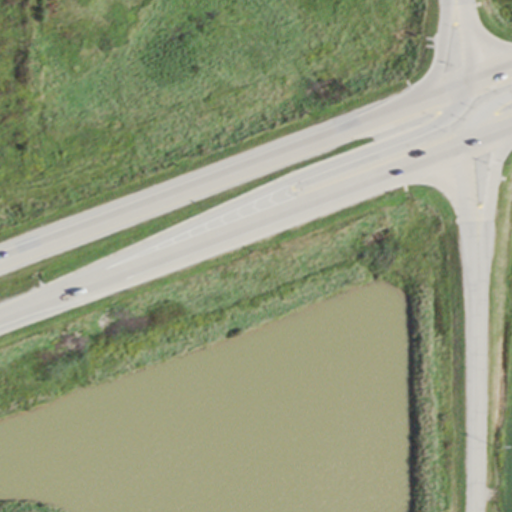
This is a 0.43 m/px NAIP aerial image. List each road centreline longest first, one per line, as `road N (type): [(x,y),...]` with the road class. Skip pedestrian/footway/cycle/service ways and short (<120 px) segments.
road 1 (trunk): [(0,312),(511,129)]
road 2 (trunk): [(473,86),(0,261)]
road 3 (trunk): [(51,294),(100,262),(285,180),(442,121),(463,108),(473,86)]
road 4 (residential): [(474,253),(474,511)]
road 5 (residential): [(474,253),(497,146),(511,129)]
road 6 (residential): [(456,3),(433,81),(404,114)]
